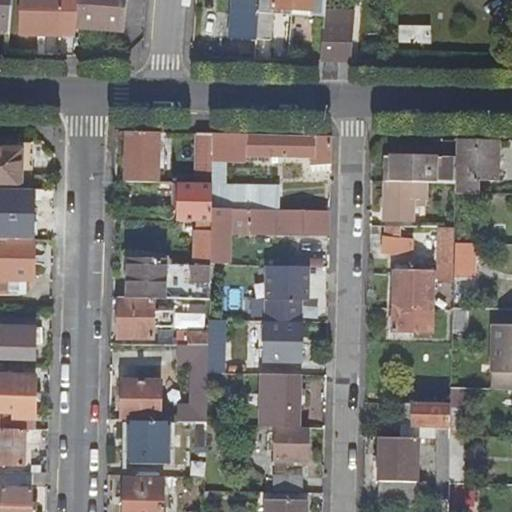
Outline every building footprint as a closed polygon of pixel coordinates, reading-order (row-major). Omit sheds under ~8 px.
[(0,0),(0,28),(10,29),(12,0),(0,0)] [(24,0),(24,35),(63,36),(63,0),(24,0)] [(78,0),(76,28),(122,31),(124,0),(78,0)] [(234,0),(232,37),(257,39),(260,0),(234,0)] [(260,0),(257,39),(271,40),(273,8),(288,10),(288,13),(292,13),(295,14),(312,15),(312,11),(324,12),(325,10),(325,0),(260,0)] [(324,12),(321,62),(351,63),(353,26),(340,25),(341,12),(325,10),(324,12)] [(396,42),(426,43),(427,28),(397,27),(396,42)] [(127,133),(126,183),(158,183),(160,133),(127,133)] [(197,134),(196,183),(212,184),(213,156),(213,134),(197,134)] [(213,134),(213,156),(224,157),(315,158),(315,164),(332,164),(333,137),(213,134)] [(457,158),(456,184),(456,194),(477,194),(478,181),(499,182),(500,140),(457,139),(457,158)] [(0,188),(23,189),(24,149),(0,148),(0,188)] [(212,184),(212,209),(232,209),(233,187),(224,187),(224,157),(213,156),(212,184)] [(387,157),(386,182),(414,183),(456,184),(457,158),(387,157)] [(386,182),(385,220),(413,220),(414,183),(386,182)] [(181,183),(180,221),(199,221),(212,221),(212,209),(212,184),(196,183),(181,183)] [(233,187),(232,209),(280,210),(280,188),(233,187)] [(0,188),(0,239),(35,240),(36,200),(44,200),(45,189),(23,189),(0,188)] [(212,221),(211,265),(230,265),(231,231),(330,234),(331,211),(280,210),(232,209),(212,209),(212,221)] [(130,260),(129,298),(155,299),(211,300),(211,265),(212,221),(199,221),(199,232),(196,232),(195,267),(167,266),(167,260),(130,260)] [(386,227),(384,252),(412,255),(413,240),(400,240),(401,227),(386,227)] [(438,238),(438,249),(432,250),(432,257),(438,257),(438,263),(439,263),(439,283),(454,283),(454,280),(455,243),(455,239),(438,238)] [(0,239),(0,294),(20,295),(21,280),(34,280),(35,240),(0,239)] [(455,243),(454,280),(472,281),(473,244),(455,243)] [(268,266),(266,321),(302,323),(303,301),(309,301),(310,267),(307,267),(292,266),(268,266)] [(394,271),(393,331),(432,332),(434,271),(419,271),(394,271)] [(120,298),(119,338),(154,340),(154,327),(175,328),(175,313),(155,312),(155,299),(129,298),(120,298)] [(453,308),(452,331),(468,332),(469,308),(453,308)] [(266,321),(265,360),(301,361),(302,323),(266,321)] [(511,325),(493,325),(492,390),(511,390),(511,325)] [(4,328),(3,358),(38,359),(39,337),(28,337),(28,328),(4,328)] [(179,332),(179,345),(193,345),(210,346),(210,333),(179,332)] [(193,345),(193,387),(209,387),(209,373),(209,346),(210,346),(193,345)] [(209,346),(209,373),(224,373),(224,347),(209,346)] [(262,408),(262,427),(276,428),(300,428),(302,375),(263,374),(263,394),(275,395),(274,408),(262,408)] [(0,376),(0,412),(6,413),(6,428),(27,429),(38,429),(38,417),(37,417),(37,377),(0,376)] [(125,381),(124,418),(166,418),(166,414),(161,413),(162,381),(125,381)] [(451,389),(451,405),(450,436),(460,437),(461,406),(471,406),(472,389),(451,389)] [(263,394),(262,408),(274,408),(275,395),(263,394)] [(398,404),(398,425),(401,425),(413,426),(414,404),(398,404)] [(414,404),(413,426),(401,425),(401,439),(418,439),(439,440),(450,440),(450,436),(451,405),(414,404)] [(180,407),(180,421),(198,422),(208,422),(208,407),(180,407)] [(130,420),(130,463),(165,464),(166,421),(130,420)] [(198,422),(198,452),(207,453),(208,426),(208,422),(198,422)] [(0,445),(5,446),(5,464),(26,465),(27,429),(6,428),(0,428),(0,445)] [(276,428),(276,459),(280,460),(279,465),(287,465),(287,460),(291,460),(308,461),(309,428),(300,428),(276,428)] [(450,440),(449,481),(449,483),(459,484),(460,437),(450,436),(450,440)] [(382,438),(381,481),(382,481),(381,498),(426,499),(427,482),(418,482),(418,439),(401,439),(382,438)] [(439,440),(438,481),(449,481),(450,440),(439,440)] [(275,479),(274,493),(304,494),(304,480),(275,479)] [(126,480),(125,511),(163,511),(164,480),(126,480)] [(438,481),(438,499),(449,500),(449,483),(449,481),(438,481)] [(449,483),(449,500),(448,511),(460,511),(461,484),(459,484),(449,483)] [(33,511),(34,489),(5,489),(4,511),(33,511)] [(269,500),(268,511),(308,511),(309,501),(269,500)]
